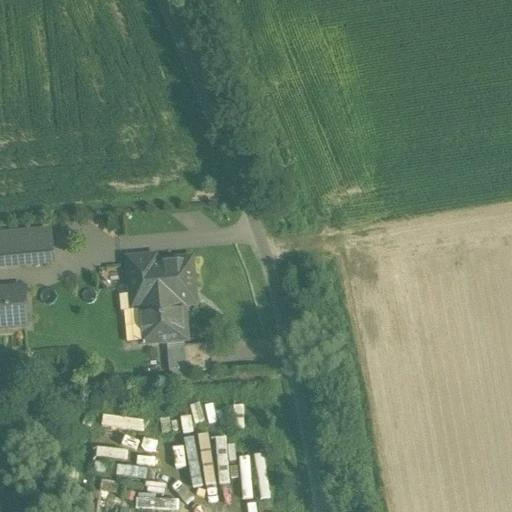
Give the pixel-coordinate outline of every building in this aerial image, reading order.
[(52,248),(0,252),(0,267),(53,263),(52,248)] [(192,260),(150,264),(149,258),(128,260),(132,294),(122,295),(124,319),(127,319),(130,345),(143,343),(143,344),(169,342),(185,340),(187,340),(183,302),(181,302),(181,292),(194,291),(192,260)] [(34,286),(0,289),(0,331),(38,328),(34,286)] [(185,340),(169,342),(171,371),(187,370),(185,347),(186,347),(185,340)] [(186,347),(185,347),(187,370),(187,373),(213,371),(211,345),(186,347)] [(133,511),(137,487),(102,482),(97,511),(133,511)]
